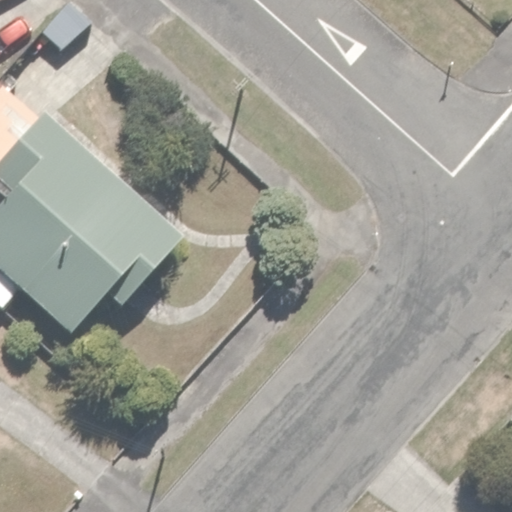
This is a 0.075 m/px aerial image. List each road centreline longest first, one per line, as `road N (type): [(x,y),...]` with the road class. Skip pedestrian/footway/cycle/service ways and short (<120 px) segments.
road 1 (residential): [(256,511),(511,227)]
road 2 (residential): [(262,0),(511,222)]
